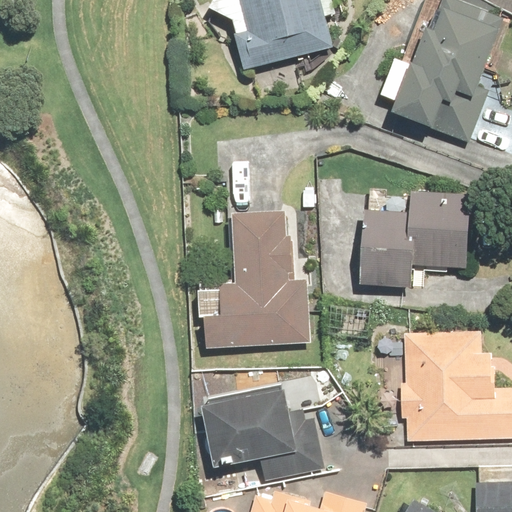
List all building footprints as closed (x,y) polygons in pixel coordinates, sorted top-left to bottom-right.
[(319,0),(214,0),(209,8),(231,21),(243,68),(332,45),(319,0)] [(406,59),(387,110),(468,141),(487,90),(475,86),(502,16),(458,0),(439,0),(429,27),(423,25),(409,60),(406,59)] [(336,190),(320,190),(320,235),(336,235),(336,190)] [(408,190),(407,211),(362,209),(358,283),(411,286),(412,266),(464,268),(469,193),(408,190)] [(202,315),(204,348),(311,342),(308,277),(295,278),(293,241),(289,241),(289,235),(285,235),(283,210),(230,213),(233,281),(216,282),(218,314),(202,315)] [(407,442),(511,438),(511,386),(493,388),(491,352),(482,352),(481,330),(404,333),(406,381),(399,381),(400,419),(406,418),(407,442)] [(282,388),(198,404),(210,467),(258,458),(262,481),(324,469),(312,407),(287,412),(282,388)] [(511,511),(511,481),(474,482),(474,511),(511,511)] [(364,511),(367,504),(325,491),(320,509),(309,506),(311,500),(276,490),(273,499),(255,493),(249,511),(364,511)] [(436,511),(413,498),(403,511),(436,511)]
